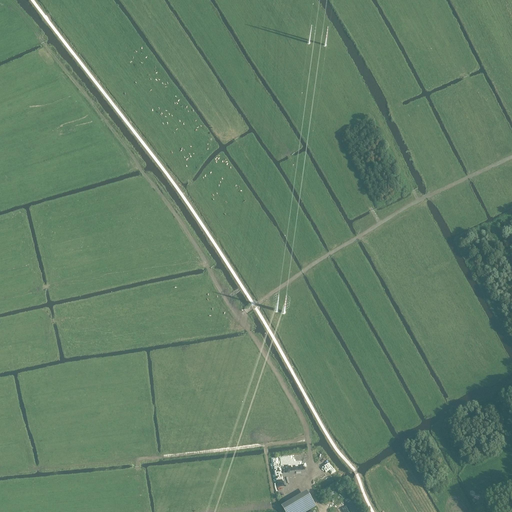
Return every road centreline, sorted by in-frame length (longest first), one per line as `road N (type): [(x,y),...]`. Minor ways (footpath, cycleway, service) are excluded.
road 1 (track): [(18,16),(178,218),(234,313),(245,311)]
road 2 (track): [(511,156),(418,200),(245,311)]
road 3 (track): [(307,438),(18,470)]
road 4 (track): [(240,314),(304,423),(309,489),(323,511)]
